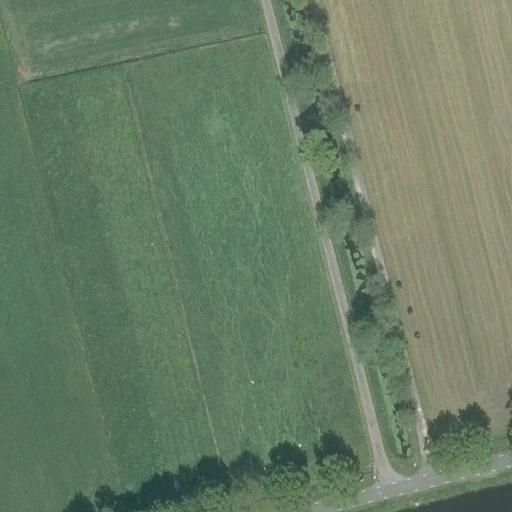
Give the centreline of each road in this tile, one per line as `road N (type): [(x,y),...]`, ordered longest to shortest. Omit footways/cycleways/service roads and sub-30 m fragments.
road 1 (track): [(390,484),(264,0)]
road 2 (unclassified): [(283,511),(511,454)]
